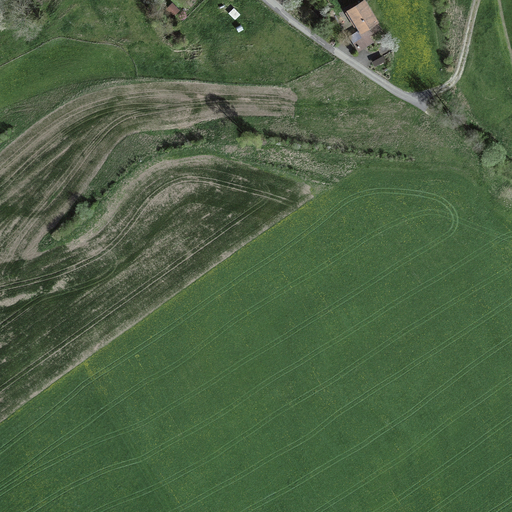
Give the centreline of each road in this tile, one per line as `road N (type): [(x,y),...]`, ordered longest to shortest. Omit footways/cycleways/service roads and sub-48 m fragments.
road 1 (residential): [(423,101),(379,82),(267,0)]
road 2 (track): [(480,0),(465,68),(450,90),(423,101)]
